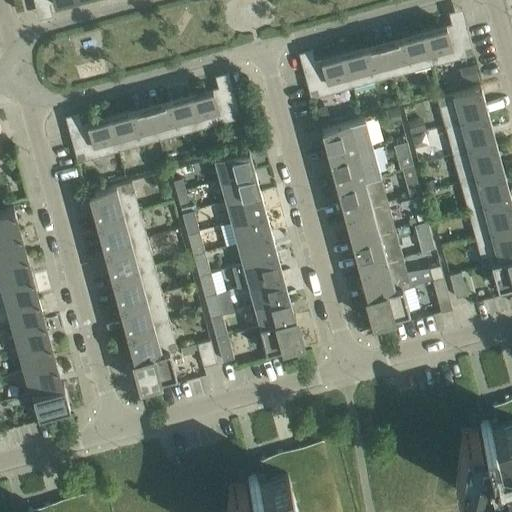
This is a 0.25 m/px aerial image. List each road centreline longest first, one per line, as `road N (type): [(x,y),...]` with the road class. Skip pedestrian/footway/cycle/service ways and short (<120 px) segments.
road 1 (residential): [(116,430),(24,97)]
road 2 (residential): [(350,368),(260,44)]
road 3 (residential): [(24,97),(60,99),(260,44)]
road 4 (residential): [(350,368),(116,430)]
road 5 (residential): [(260,44),(424,0)]
road 6 (residential): [(511,326),(350,368)]
road 7 (residential): [(144,0),(43,30),(14,59)]
road 8 (residential): [(116,430),(0,461)]
